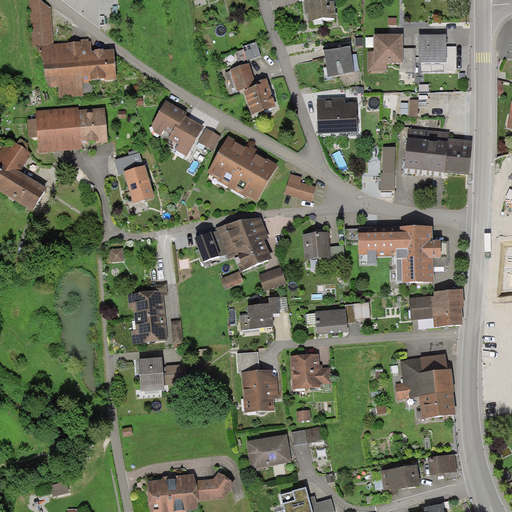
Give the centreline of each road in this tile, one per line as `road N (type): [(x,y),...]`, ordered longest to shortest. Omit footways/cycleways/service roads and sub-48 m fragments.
road 1 (residential): [(348,195),(320,212),(230,218),(137,239),(106,235),(99,248),(113,441)]
road 2 (residential): [(312,168),(183,94),(54,0)]
road 3 (tertiary): [(479,222),(482,8)]
road 4 (residential): [(301,449),(315,476),(356,508),(481,482)]
road 5 (residential): [(280,347),(469,336)]
road 6 (residential): [(312,168),(314,149),(262,0)]
road 7 (tertiary): [(481,482),(469,416),(469,336)]
road 8 (residential): [(479,222),(391,211),(348,195)]
